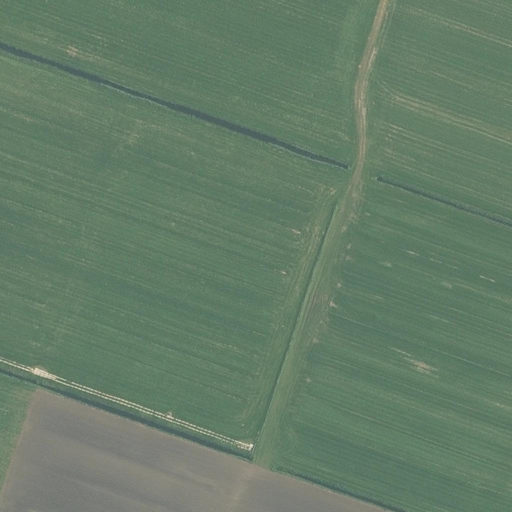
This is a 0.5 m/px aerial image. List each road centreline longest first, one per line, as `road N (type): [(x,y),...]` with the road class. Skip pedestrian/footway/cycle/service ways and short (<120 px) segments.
road 1 (track): [(394,0),(369,91),(377,147),(260,451)]
road 2 (track): [(0,357),(260,451),(256,467)]
